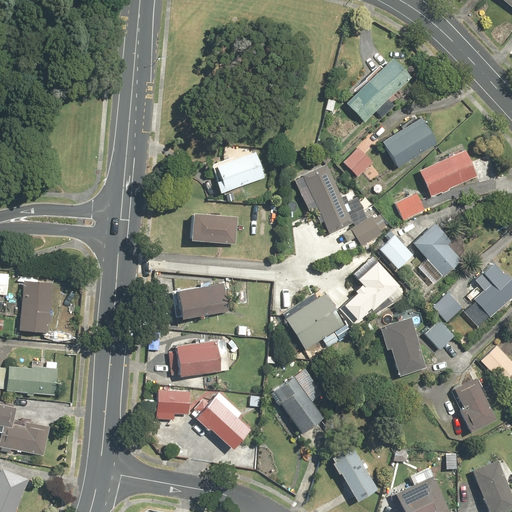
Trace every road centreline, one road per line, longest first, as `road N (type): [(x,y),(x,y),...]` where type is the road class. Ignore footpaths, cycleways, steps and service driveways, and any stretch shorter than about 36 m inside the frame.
road 1 (secondary): [(100,472),(120,224)]
road 2 (secondary): [(120,224),(139,0)]
road 3 (residential): [(100,472),(218,492),(261,511)]
road 4 (residential): [(511,105),(452,41),(399,0)]
road 5 (residential): [(0,223),(120,224)]
